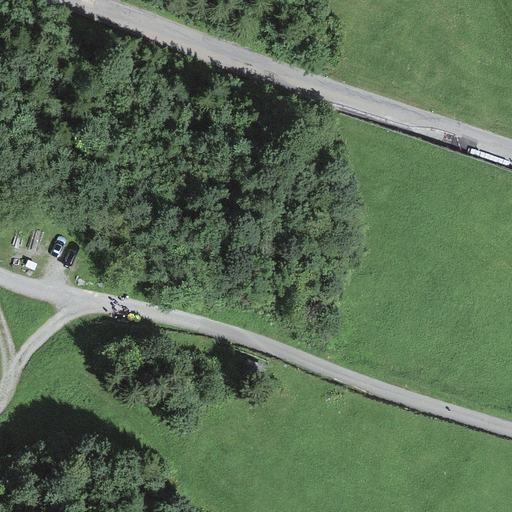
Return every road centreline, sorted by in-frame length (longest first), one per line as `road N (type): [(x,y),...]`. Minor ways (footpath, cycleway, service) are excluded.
road 1 (unclassified): [(511,152),(83,0)]
road 2 (track): [(91,301),(266,344),(511,430)]
road 3 (track): [(0,399),(33,343),(91,301)]
